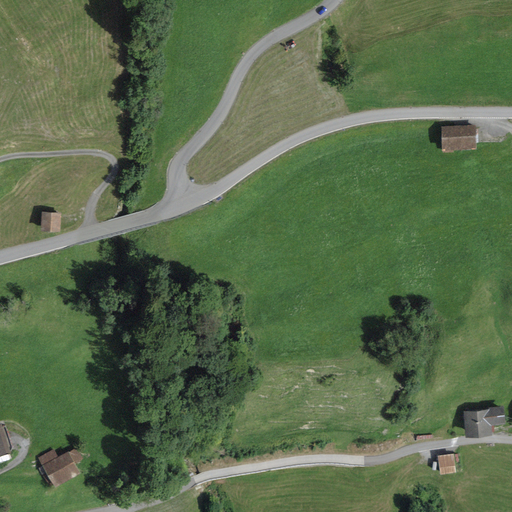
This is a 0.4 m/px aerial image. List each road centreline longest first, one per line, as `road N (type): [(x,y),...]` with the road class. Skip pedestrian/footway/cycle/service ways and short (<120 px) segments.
road 1 (track): [(511,438),(368,463),(241,469),(111,511)]
road 2 (tertiary): [(184,202),(325,126),(403,113),(511,113)]
road 3 (tertiary): [(184,202),(179,164),(215,124),(264,43),(334,0)]
road 4 (track): [(0,159),(107,152),(117,165),(93,199),(94,232)]
road 5 (tertiary): [(0,258),(184,202)]
